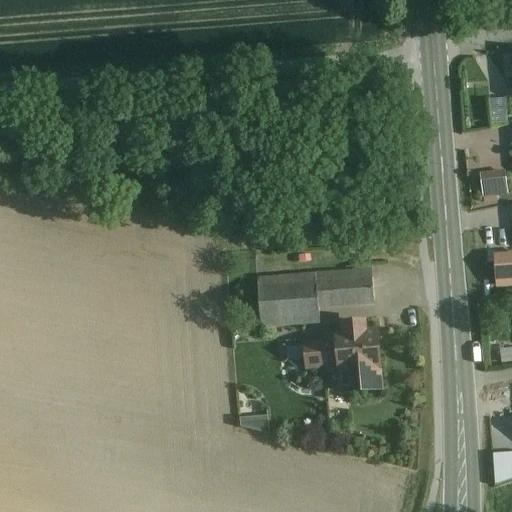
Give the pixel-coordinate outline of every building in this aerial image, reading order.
[(493,100),(494,122),(509,122),(508,99),(493,100)] [(506,170),(482,173),(484,195),(508,193),(506,170)] [(499,287),(511,286),(511,252),(497,254),(499,287)] [(317,280),(259,285),(262,329),(321,324),(320,308),(375,304),(373,279),(318,283),(317,280)] [(327,343),(306,344),(308,370),(340,367),(342,393),(382,389),(378,332),(365,333),(365,324),(344,326),(344,334),(326,336),(327,343)] [(272,416),(243,416),(243,431),(272,431),(272,416)]
